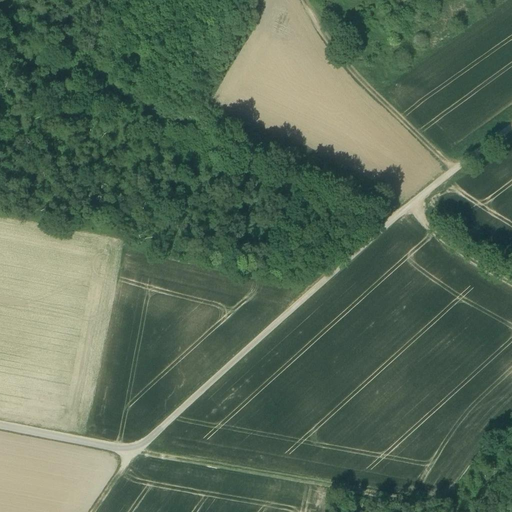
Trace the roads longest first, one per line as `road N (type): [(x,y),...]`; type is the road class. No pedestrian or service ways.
road 1 (unclassified): [(0,428),(132,454),(394,218),(511,128)]
road 2 (track): [(394,218),(193,125),(0,52)]
road 3 (track): [(132,454),(427,511)]
road 4 (track): [(454,172),(333,53),(306,0)]
road 5 (track): [(412,203),(421,225),(511,286)]
